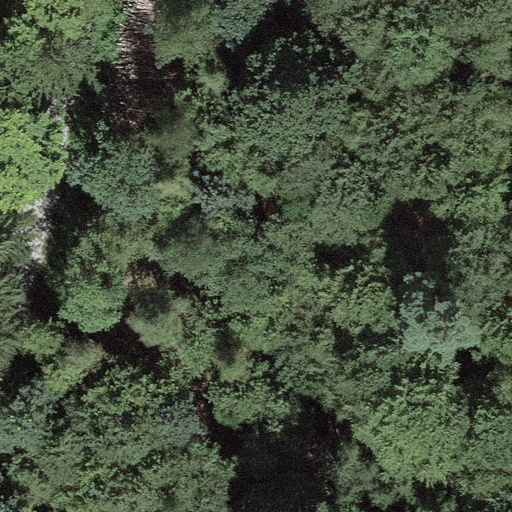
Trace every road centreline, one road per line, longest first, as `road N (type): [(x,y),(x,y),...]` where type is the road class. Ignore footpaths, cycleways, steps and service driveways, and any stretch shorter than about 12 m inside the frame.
road 1 (track): [(0,361),(79,0)]
road 2 (track): [(511,234),(482,511)]
